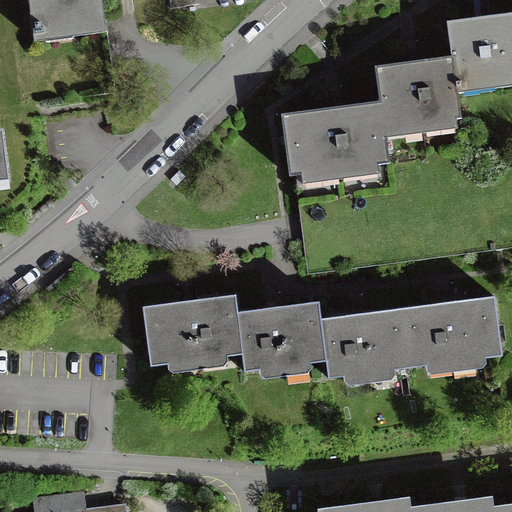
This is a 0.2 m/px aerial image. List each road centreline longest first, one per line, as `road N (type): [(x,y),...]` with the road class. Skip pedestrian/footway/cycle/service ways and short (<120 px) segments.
road 1 (residential): [(0,274),(312,0)]
road 2 (residential): [(0,454),(235,473)]
